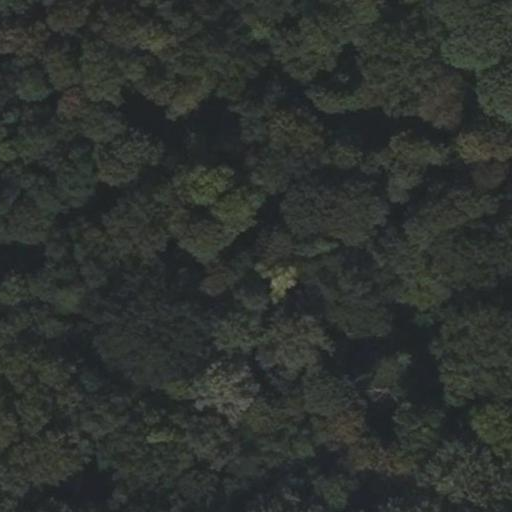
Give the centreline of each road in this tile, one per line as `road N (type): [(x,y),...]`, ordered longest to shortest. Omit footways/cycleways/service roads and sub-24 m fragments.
road 1 (track): [(0,465),(378,511),(511,510)]
road 2 (track): [(0,305),(353,0)]
